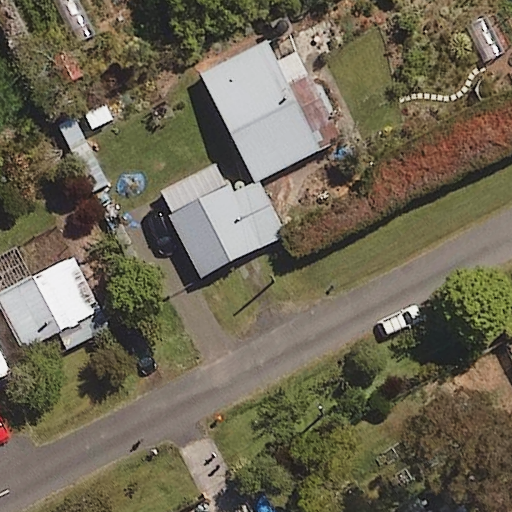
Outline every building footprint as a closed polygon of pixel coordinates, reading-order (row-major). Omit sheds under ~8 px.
[(319,151),(266,42),(201,74),(254,183),(259,180),(319,151)] [(201,278),(286,233),(259,180),(254,183),(231,193),(215,163),(164,190),(174,211),(167,214),(201,278)] [(140,206),(122,175),(97,190),(115,221),(140,206)] [(67,350),(110,329),(73,255),(0,291),(0,305),(22,350),(58,332),(67,350)] [(0,377),(10,372),(0,351),(0,377)] [(453,511),(440,489),(403,511),(453,511)]
